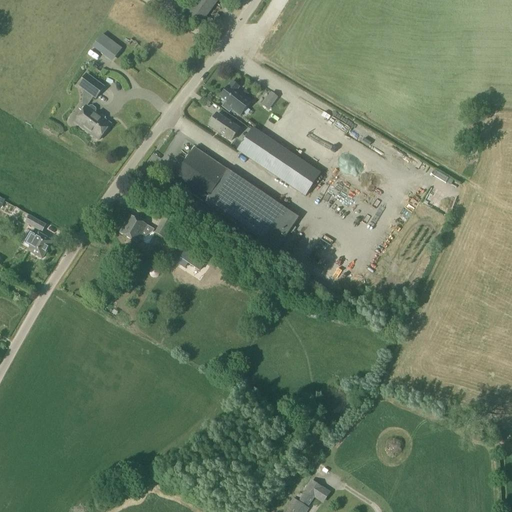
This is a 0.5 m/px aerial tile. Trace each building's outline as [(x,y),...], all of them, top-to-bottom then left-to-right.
[(203,0),(193,18),(205,25),(219,0),(203,0)] [(96,47),(101,51),(92,60),(108,74),(127,53),(107,35),(96,47)] [(78,86),(84,90),(94,97),(96,99),(104,88),(86,75),(78,86)] [(228,87),(220,97),(226,101),(222,106),(230,112),(232,109),(241,115),(251,101),(236,90),(239,86),(233,82),(228,87)] [(207,99),(203,104),(212,109),(215,104),(207,99)] [(272,107),(265,102),(262,106),(268,111),(272,107)] [(87,109),(86,108),(86,107),(83,105),(79,110),(82,113),(74,124),(98,141),(109,125),(93,113),(94,111),(94,109),(91,106),(88,107),(87,109)] [(208,126),(230,141),(238,129),(227,122),(215,114),(208,126)] [(44,130),(58,137),(62,130),(48,122),(44,130)] [(320,174),(257,131),(252,128),(237,151),(305,197),(320,174)] [(172,181),(249,233),(244,240),(272,258),(299,219),(227,170),(194,148),(172,181)] [(376,154),(373,158),(391,168),(393,164),(376,154)] [(354,172),(343,177),(349,189),(359,184),(354,172)] [(360,195),(365,199),(370,191),(365,188),(360,195)] [(341,195),(347,201),(352,195),(346,190),(341,195)] [(355,206),(349,213),(352,216),(358,209),(355,206)] [(383,221),(394,227),(402,213),(391,207),(383,221)] [(28,216),(24,223),(34,229),(38,231),(40,232),(41,233),(45,225),(28,216)] [(129,217),(119,234),(137,244),(140,239),(142,240),(153,233),(154,231),(147,227),(129,217)] [(154,234),(164,239),(166,236),(171,239),(173,236),(177,227),(163,219),(154,234)] [(29,235),(24,244),(31,248),(28,252),(42,260),(52,243),(39,235),(40,232),(38,231),(34,229),(30,236),(29,235)] [(199,272),(204,264),(185,251),(180,259),(177,264),(184,269),(187,264),(199,272)] [(305,507),(313,496),(305,491),(297,502),(296,502),(289,511),(303,511),(306,508),(305,507)]
